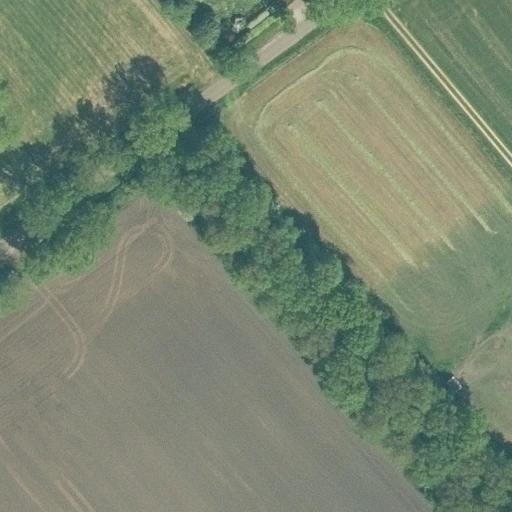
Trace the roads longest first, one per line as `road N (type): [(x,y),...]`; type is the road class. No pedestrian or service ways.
road 1 (unclassified): [(0,246),(334,0)]
road 2 (track): [(383,0),(511,155)]
